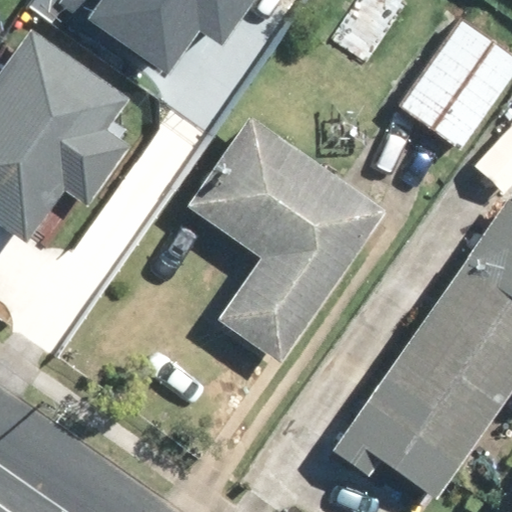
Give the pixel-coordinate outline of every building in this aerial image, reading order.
[(86,0),(160,47),(188,4),(216,22),(229,0),(86,0)] [(511,58),(451,16),(393,99),(457,144),(511,66),(511,58)] [(25,17),(0,52),(0,202),(32,225),(63,181),(81,194),(128,129),(105,113),(124,88),(25,17)] [(318,166),(314,172),(249,124),(185,210),(249,258),(209,311),(270,356),(379,211),(318,166)] [(511,204),(503,199),(333,441),(389,480),(393,475),(425,495),(511,364),(511,204)] [(511,511),(511,491),(497,511),(511,511)]
